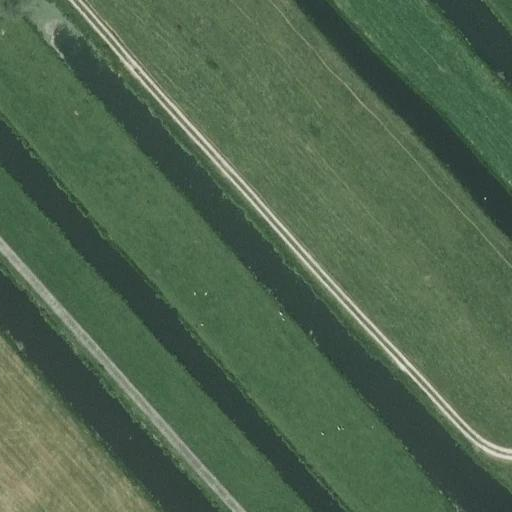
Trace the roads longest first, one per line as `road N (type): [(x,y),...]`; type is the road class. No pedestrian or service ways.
road 1 (track): [(511,460),(489,458),(464,440),(68,0)]
road 2 (track): [(238,511),(0,243)]
